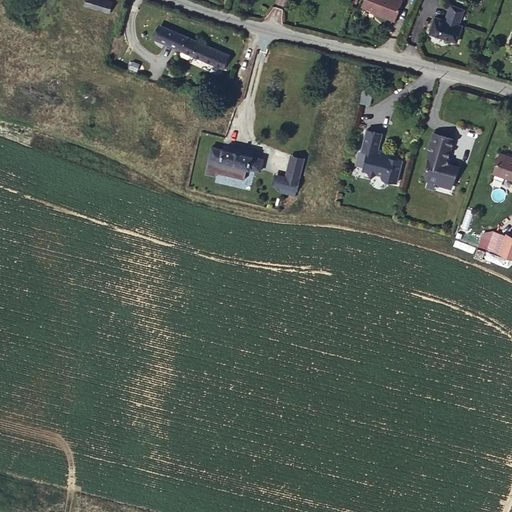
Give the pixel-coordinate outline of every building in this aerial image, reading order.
[(114,3),(107,0),(85,0),(85,3),(111,12),(114,3)] [(395,2),(390,0),(357,0),(354,9),(367,13),(366,15),(385,23),(395,2)] [(440,17),(454,22),(459,8),(445,3),(440,17)] [(440,17),(429,13),(425,25),(451,36),(457,24),(454,22),(440,17)] [(224,54),(157,28),(151,42),(218,70),(224,54)] [(118,145),(147,146),(149,107),(128,106),(129,94),(75,92),(74,101),(119,102),(118,145)] [(364,97),(362,107),(369,109),(372,99),(364,97)] [(378,153),(382,137),(366,133),(361,154),(367,156),(363,174),(369,175),(373,178),(377,177),(385,179),(384,182),(398,185),(403,163),(399,162),(395,157),(378,153)] [(428,159),(424,176),(427,183),(451,189),(457,168),(448,165),(446,162),(452,140),(432,134),(426,156),(428,159)] [(220,153),(217,168),(248,175),(250,160),(220,153)] [(511,160),(500,158),(494,175),(511,180),(511,160)] [(298,186),(303,163),(289,159),(285,182),(298,186)] [(295,199),(298,186),(285,182),(273,178),(271,189),(285,192),(284,197),(295,199)] [(496,255),(502,257),(508,239),(502,237),(496,255)] [(502,257),(511,260),(511,240),(508,239),(502,257)]
